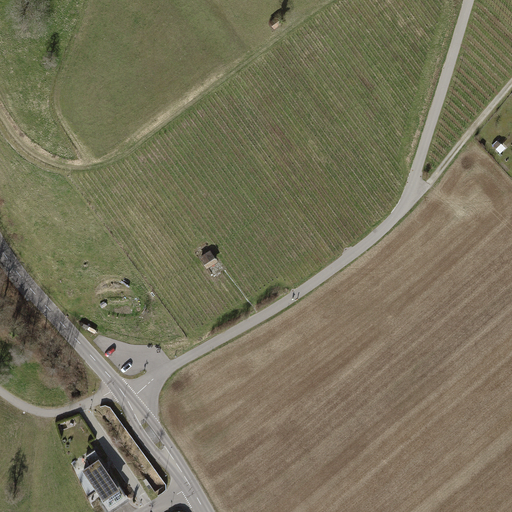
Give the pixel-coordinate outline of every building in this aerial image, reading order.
[(277,21),(270,26),(275,34),(282,28),(277,21)] [(397,144),(392,148),(395,152),(400,148),(397,144)] [(210,250),(200,258),(209,268),(218,259),(210,250)] [(92,463),(84,468),(104,498),(121,487),(96,449),(87,455),(92,463)] [(147,479),(143,481),(149,490),(153,488),(147,479)]
